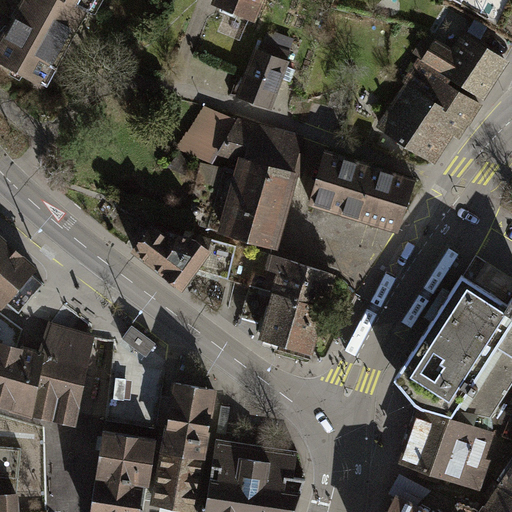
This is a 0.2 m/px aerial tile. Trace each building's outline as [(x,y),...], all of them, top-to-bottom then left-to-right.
[(50,63),(82,7),(69,0),(26,0),(0,46),(0,60),(45,86),(56,66),(50,63)] [(69,0),(82,7),(87,10),(92,0),(69,0)] [(216,0),(215,3),(252,18),(259,0),(216,0)] [(412,53),(423,60),(448,76),(481,97),(504,61),(465,36),(453,54),(424,35),(412,53)] [(254,49),(237,93),(268,105),(279,77),(288,80),(293,68),(283,64),(288,52),(262,42),(259,51),(254,49)] [(414,74),(408,84),(464,120),(467,122),(478,105),(444,82),(448,76),(423,60),(420,66),(413,61),(408,70),(414,74)] [(408,84),(380,128),(430,159),(448,131),(454,135),(464,120),(408,84)] [(252,133),(234,129),(218,152),(245,159),(242,171),(222,165),(205,229),(271,246),(290,172),(300,175),(305,156),(297,154),(301,137),(255,125),(252,133)] [(325,153),(310,203),(395,229),(411,179),(325,153)] [(204,206),(189,202),(186,216),(201,220),(204,206)] [(165,236),(152,225),(132,257),(183,297),(198,277),(201,272),(214,256),(196,241),(168,232),(165,236)] [(198,236),(196,241),(214,256),(201,272),(230,282),(238,247),(198,236)] [(19,313),(34,296),(21,284),(30,274),(35,268),(0,237),(0,303),(2,306),(6,302),(19,313)] [(253,271),(249,286),(275,293),(321,306),(330,272),(270,255),(264,275),(253,271)] [(43,286),(30,274),(21,284),(34,296),(43,286)] [(449,292),(430,321),(394,378),(422,404),(450,412),(452,409),(490,417),(511,382),(511,297),(508,304),(461,274),(449,292)] [(261,317),(267,319),(275,293),(249,286),(241,316),(260,322),(261,317)] [(321,306),(275,293),(267,319),(263,336),(309,349),(321,306)] [(43,358),(0,344),(0,404),(34,414),(70,423),(77,424),(96,338),(54,326),(43,358)] [(135,327),(125,340),(149,358),(159,345),(135,327)] [(125,340),(115,337),(104,423),(159,430),(166,371),(149,358),(125,340)] [(171,383),(159,450),(198,457),(210,390),(171,383)] [(450,412),(422,404),(402,463),(479,487),(487,459),(480,456),(491,432),(478,426),(478,421),(450,412)] [(151,440),(100,432),(87,511),(133,511),(138,482),(144,483),(151,440)] [(214,438),(203,511),(288,511),(301,478),(289,477),(293,451),(214,438)] [(0,494),(12,494),(16,448),(0,446),(0,494)] [(189,508),(198,457),(159,450),(150,501),(189,508)] [(498,477),(503,481),(511,485),(511,464),(507,462),(498,477)] [(393,494),(398,497),(415,506),(431,491),(402,476),(393,494)] [(492,494),(485,506),(496,511),(511,511),(511,485),(503,481),(500,486),(494,483),(488,492),(492,494)] [(13,511),(12,494),(0,494),(0,511),(13,511)] [(427,511),(415,506),(398,497),(390,511),(427,511)]
